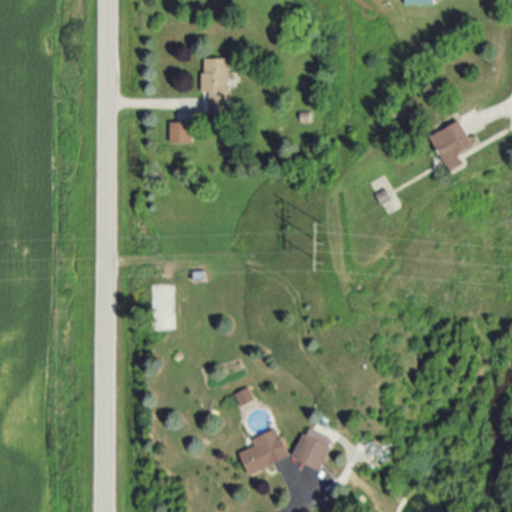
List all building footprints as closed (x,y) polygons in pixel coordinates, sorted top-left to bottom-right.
[(204,93),(210,92),(211,113),(231,113),(230,58),(204,58),(204,93)] [(481,145),(466,119),(437,136),(457,169),(470,162),(465,154),(481,145)] [(172,142),(195,143),(195,123),(173,122),(172,142)] [(242,453),(251,475),(291,457),(279,428),(254,439),(257,446),(242,453)] [(296,460),(326,469),(335,438),(306,428),(296,460)]
